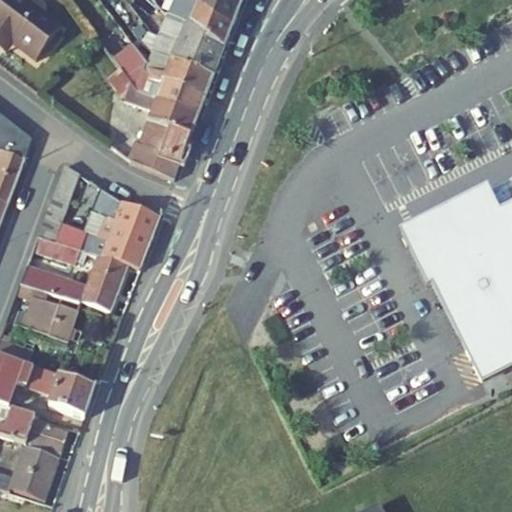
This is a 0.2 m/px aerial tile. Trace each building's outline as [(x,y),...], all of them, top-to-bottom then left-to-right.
[(15,46),(36,63),(62,29),(22,0),(0,0),(0,40),(3,37),(15,46)] [(215,18),(194,0),(175,0),(167,21),(186,30),(189,24),(225,51),(233,31),(215,18)] [(194,0),(215,18),(233,31),(241,11),(222,0),(194,0)] [(222,0),(241,11),(244,0),(222,0)] [(167,21),(159,38),(220,63),(225,51),(189,24),(186,30),(167,21)] [(3,37),(0,40),(0,50),(7,56),(15,46),(3,37)] [(159,38),(152,54),(214,80),(220,63),(159,38)] [(137,95),(199,119),(207,99),(145,74),(148,67),(134,48),(113,62),(120,72),(131,86),(137,95)] [(148,67),(145,74),(207,99),(214,80),(152,54),(148,67)] [(120,96),(126,99),(131,86),(120,72),(109,80),(120,96)] [(126,99),(125,103),(151,113),(148,123),(153,125),(144,148),(139,146),(132,165),(175,182),(199,119),(137,95),(131,86),(126,99)] [(0,203),(8,206),(32,142),(0,116),(0,203)] [(148,123),(139,146),(144,148),(153,125),(148,123)] [(131,165),(132,165),(139,146),(134,145),(127,162),(131,165)] [(64,169),(38,241),(80,254),(97,259),(128,269),(140,273),(160,220),(122,206),(101,191),(98,198),(93,209),(91,214),(93,215),(85,236),(62,228),(80,177),(64,169)] [(444,245),(418,257),(480,378),(511,362),(511,184),(487,196),(500,222),(446,250),(444,245)] [(93,209),(98,198),(91,196),(87,207),(93,209)] [(500,222),(487,196),(414,233),(407,236),(418,257),(444,245),(446,250),(500,222)] [(0,203),(0,228),(8,206),(0,203)] [(76,267),(80,254),(38,241),(33,254),(76,267)] [(111,316),(128,269),(97,259),(85,290),(26,271),(20,288),(82,305),(111,316)] [(20,316),(15,328),(69,347),(82,305),(20,288),(17,296),(34,302),(29,319),(20,316)] [(0,359),(19,365),(24,351),(0,342),(0,359)] [(24,351),(19,365),(28,368),(33,354),(24,351)] [(0,359),(0,407),(2,409),(8,410),(17,385),(52,397),(48,408),(84,420),(95,389),(28,368),(19,365),(0,359)] [(0,438),(26,447),(27,443),(62,456),(68,436),(34,424),(35,419),(8,410),(2,409),(0,415),(0,438)] [(0,475),(0,492),(10,496),(11,491),(45,503),(60,461),(24,449),(14,480),(0,475)]
